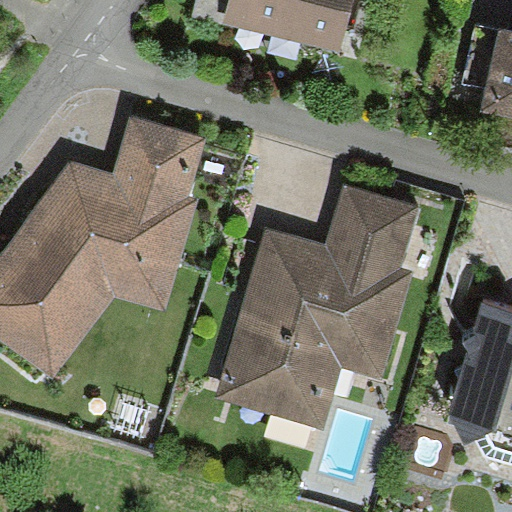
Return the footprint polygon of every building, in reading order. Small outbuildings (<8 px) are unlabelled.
[(373,0),(248,0),(240,28),(356,61),(373,0)] [(511,65),(502,107),(511,109),(511,65)] [(89,164),(0,276),(0,333),(60,381),(130,293),(174,307),(225,140),(141,115),(123,175),(89,164)] [(339,246),(279,231),(236,398),(333,423),(349,363),(392,374),(434,210),(353,190),(339,246)] [(511,307),(500,304),(468,428),(511,439),(511,307)]
